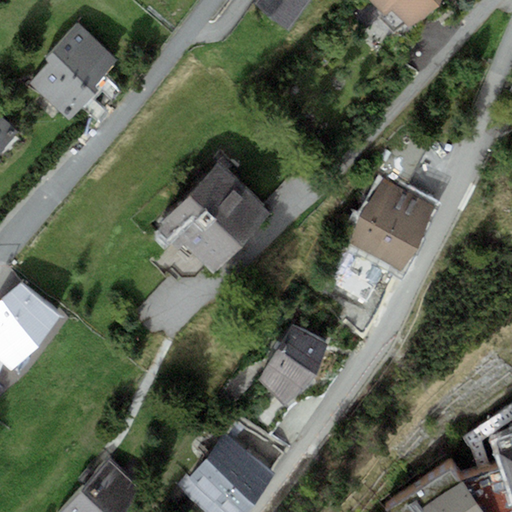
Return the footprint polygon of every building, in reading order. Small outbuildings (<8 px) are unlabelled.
[(258,0),(255,5),(289,30),(311,0),(258,0)] [(371,0),(404,29),(439,6),(441,0),(371,0)] [(49,63),(30,84),(70,120),(99,88),(95,85),(119,59),(78,22),(44,59),(49,63)] [(0,159),(1,159),(0,158),(0,151),(19,131),(0,114),(0,159)] [(161,221),(213,271),(271,212),(219,161),(161,221)] [(349,243),(399,269),(419,248),(433,205),(384,179),(360,214),(349,243)] [(11,368),(60,314),(22,281),(0,299),(0,371),(4,362),(11,368)] [(293,325),(260,378),(285,403),(315,377),(326,343),(293,325)] [(225,432),(180,487),(209,511),(244,511),(276,474),(225,432)] [(504,467),(464,481),(453,464),(384,511),(511,511),(511,436),(497,442),(504,467)] [(110,456),(59,511),(127,511),(138,488),(110,456)]
